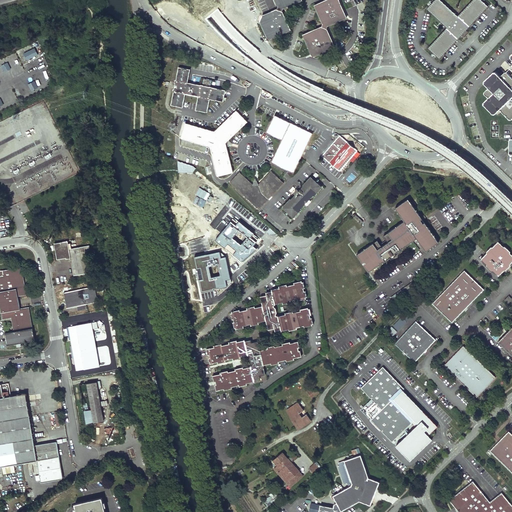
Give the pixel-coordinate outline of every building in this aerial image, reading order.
[(303,0),(275,0),(278,6),(277,9),(283,11),(284,8),(303,0)] [(319,26),(302,34),(310,53),(314,55),(333,47),(326,29),(327,25),(346,17),(338,0),(322,0),(312,4),(320,23),(319,26)] [(447,27),(428,47),(440,58),(461,36),(463,38),(469,32),(467,29),(488,6),(481,0),(472,0),(458,16),(440,0),(434,0),(427,8),(447,27)] [(277,9),(263,14),(261,20),(269,39),(292,29),(284,11),(283,11),(277,9)] [(23,53),(26,60),(37,54),(34,48),(23,53)] [(9,61),(12,68),(19,65),(16,58),(9,61)] [(1,65),(4,71),(10,68),(7,62),(1,65)] [(210,86),(200,83),(186,81),(189,68),(177,66),(169,103),(181,106),(184,93),(197,95),(194,109),(206,111),(208,98),(222,101),(222,99),(225,99),(225,97),(223,96),(224,89),(210,86)] [(511,118),(511,75),(508,72),(507,73),(507,72),(503,76),(498,72),(497,72),(487,82),(486,83),(491,88),(486,92),(487,93),(486,94),(491,98),(486,103),(487,103),(486,104),(496,114),(497,113),(497,114),(502,110),(511,119),(511,118)] [(212,77),(201,75),(200,83),(210,86),(212,77)] [(28,84),(31,90),(37,87),(34,81),(28,84)] [(14,87),(17,94),(24,91),(21,84),(14,87)] [(9,100),(15,97),(12,90),(6,94),(9,100)] [(240,106),(235,110),(240,115),(245,111),(240,106)] [(240,115),(235,110),(214,130),(184,122),(180,137),(209,145),(216,175),(231,172),(224,142),(246,121),(240,115)] [(273,119),(272,120),(266,132),(282,140),(271,163),(294,174),(313,134),(280,117),(279,117),(278,117),(277,117),(276,117),(275,118),(274,118),(273,119)] [(357,152),(340,136),(322,156),(340,172),(357,152)] [(284,183),(271,171),(258,184),(254,185),(240,172),(230,182),(259,210),(284,183)] [(321,188),(311,177),(303,185),(304,186),(302,187),(300,185),(297,189),(297,190),(294,193),(296,194),(291,200),(290,199),(283,207),(293,217),(301,209),(300,209),(313,195),(314,195),(321,188)] [(372,243),(355,255),(367,272),(387,258),(396,252),(415,238),(424,251),(438,242),(428,229),(426,230),(418,218),(420,217),(407,199),(394,208),(403,222),(387,233),(391,239),(387,242),(381,246),(376,249),(372,243)] [(355,215),(352,217),(360,224),(362,221),(355,215)] [(259,237),(234,217),(220,233),(215,240),(242,262),(256,249),(252,245),(259,237)] [(428,229),(420,217),(418,218),(426,230),(428,229)] [(391,239),(387,233),(382,236),(387,242),(391,239)] [(381,246),(376,240),(372,243),(376,249),(381,246)] [(74,275),(94,272),(89,246),(69,249),(67,241),(54,244),(57,259),(66,257),(66,259),(70,258),(74,275)] [(485,254),(480,259),(485,263),(485,265),(490,270),(492,270),(498,275),(503,270),(505,270),(510,264),(510,262),(511,260),(511,255),(509,253),(509,251),(504,246),(502,246),(497,241),(493,246),(491,246),(485,252),(485,254)] [(219,251),(195,257),(202,293),(227,286),(226,279),(230,278),(228,266),(226,256),(219,251)] [(0,271),(0,302),(18,299),(18,297),(27,295),(22,267),(3,271),(0,271)] [(463,270),(431,303),(451,322),(483,289),(463,270)] [(240,310),(232,312),(232,313),(231,313),(232,319),(233,319),(234,322),(233,322),(234,328),(235,328),(236,329),(244,327),(244,326),(251,324),(251,326),(259,324),(259,322),(266,321),(268,330),(275,328),(275,331),(281,330),(281,331),(289,330),(289,331),(297,329),(297,328),(304,326),(304,328),(312,326),(312,324),(313,324),(312,318),(310,318),(310,315),(311,315),(310,309),(308,309),(308,308),(300,309),(300,311),(293,313),(293,311),(285,313),(285,315),(278,317),(278,316),(276,316),(277,312),(276,308),(273,306),(275,304),(283,303),(283,304),(291,303),(290,301),(298,299),(298,301),(306,299),(305,298),(307,297),(306,291),(304,292),(303,288),(305,288),(303,282),(302,282),(302,281),(294,283),(294,285),(287,286),(286,285),(279,286),(279,288),(271,290),(272,291),(266,292),(267,295),(260,297),(263,306),(255,308),(255,306),(247,308),(247,310),(240,311),(240,310)] [(98,302),(95,286),(64,293),(67,308),(98,302)] [(20,309),(18,299),(0,302),(0,307),(2,320),(11,318),(14,332),(5,334),(7,346),(35,341),(29,307),(20,309)] [(398,330),(406,321),(401,316),(392,325),(398,330)] [(415,321),(394,343),(414,362),(435,339),(415,321)] [(72,345),(73,346),(95,343),(93,329),(97,329),(96,322),(90,324),(89,323),(87,323),(87,324),(76,326),(80,344),(72,345)] [(80,344),(76,326),(69,327),(72,345),(80,344)] [(511,326),(497,342),(511,357),(511,326)] [(214,347),(206,349),(208,355),(209,355),(210,358),(208,358),(210,364),(218,362),(218,364),(226,362),(225,360),(233,359),(233,360),(241,358),(240,357),(248,355),(250,356),(249,359),(250,363),(252,365),(250,367),(243,369),(243,367),(235,369),(236,370),(228,372),(228,371),(220,373),(221,374),(213,376),(214,382),(216,381),(216,385),(215,385),(216,391),(224,389),(224,390),(232,389),(232,387),(239,386),(239,387),(247,385),(247,384),(254,382),(254,380),(260,379),(259,376),(266,375),(263,365),(271,364),(272,365),(279,363),(279,362),(286,360),(287,362),(294,360),(294,358),(302,357),(300,351),(299,351),(298,348),(299,347),(298,342),(291,343),(290,342),(282,344),(283,345),(276,347),(275,346),(267,347),(268,349),(260,351),(257,342),(251,343),(251,340),(245,342),(244,340),(237,342),(237,340),(229,342),(229,344),(222,345),(221,344),(214,346),(214,347)] [(99,367),(95,343),(73,346),(77,371),(84,369),(84,370),(99,367)] [(463,344),(443,364),(477,397),(496,377),(463,344)] [(382,366),(360,388),(371,399),(381,409),(370,420),(391,442),(414,420),(392,399),(401,390),(403,388),(382,366)] [(103,421),(96,382),(86,383),(94,422),(103,421)] [(11,396),(9,383),(0,384),(0,466),(37,460),(41,483),(62,479),(63,477),(57,442),(36,445),(33,423),(31,424),(25,393),(11,396)] [(313,387),(307,391),(311,397),(319,392),(316,388),(315,389),(313,387)] [(437,427),(401,390),(392,399),(414,420),(391,442),(397,447),(396,448),(410,463),(432,441),(428,437),(437,427)] [(381,409),(371,399),(361,410),(370,420),(381,409)] [(298,403),(287,410),(298,429),(311,421),(307,414),(302,417),(299,413),(304,410),(298,403)] [(511,434),(508,431),(489,450),(511,473),(511,434)] [(282,453),(274,461),(278,465),(273,469),(290,487),(302,476),(282,453)] [(347,459),(343,460),(351,483),(350,485),(332,495),(336,502),(333,503),(332,507),(319,504),(317,511),(339,511),(340,510),(359,500),(369,505),(373,496),(371,494),(373,491),(375,490),(378,482),(368,477),(360,454),(351,458),(347,459)] [(312,472),(318,467),(315,463),(309,468),(312,472)] [(472,480),(448,500),(458,511),(477,511),(478,511),(477,511),(511,511),(511,505),(501,492),(489,501),(472,480)] [(345,487),(343,482),(336,486),(339,490),(345,487)] [(104,511),(102,498),(75,504),(76,511),(104,511)]
